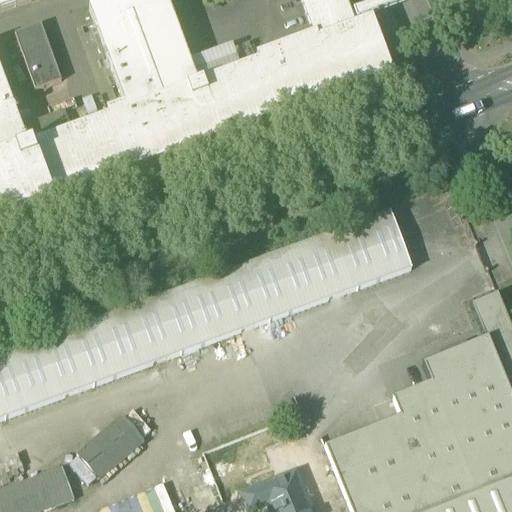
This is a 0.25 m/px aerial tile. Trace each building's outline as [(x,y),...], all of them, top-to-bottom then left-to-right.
[(44,0),(0,0),(0,16),(31,5),(30,2),(34,0),(41,0),(42,1),(44,0)] [(106,116),(108,121),(184,93),(148,0),(124,0),(88,13),(124,109),(106,116)] [(148,0),(184,93),(197,88),(188,65),(163,0),(148,0)] [(351,25),(341,0),(298,0),(313,39),(351,25)] [(366,23),(428,0),(398,0),(352,17),(355,27),(357,26),(359,29),(368,26),(366,23)] [(353,30),(351,25),(313,39),(255,61),(257,66),(240,72),(200,87),(221,142),(392,78),(372,24),(368,26),(359,29),(356,30),(356,29),(353,30)] [(14,38),(34,95),(60,85),(40,29),(14,38)] [(188,65),(197,88),(200,87),(240,72),(232,49),(188,65)] [(0,80),(0,120),(13,156),(26,151),(0,80)] [(197,88),(184,93),(108,121),(90,128),(32,149),(53,204),(221,142),(200,87),(197,88)] [(0,161),(13,156),(0,120),(0,161)] [(32,149),(26,151),(13,156),(0,161),(0,225),(53,206),(53,204),(32,149)] [(0,361),(0,426),(410,275),(389,218),(0,361)] [(471,308),(497,298),(494,292),(468,302),(471,308)] [(471,308),(486,344),(501,381),(502,381),(511,403),(511,336),(502,311),(497,298),(471,308)] [(325,453),(348,511),(448,511),(511,486),(511,403),(502,381),(501,381),(486,344),(423,370),(430,388),(392,404),(399,422),(325,453)] [(76,461),(97,485),(143,447),(122,422),(76,461)] [(0,489),(15,485),(9,467),(0,470),(0,489)] [(0,495),(0,511),(54,511),(73,505),(61,473),(0,495)] [(295,476),(278,484),(283,496),(300,489),(295,476)] [(309,511),(300,489),(283,496),(278,484),(239,499),(244,511),(262,511),(266,511),(309,511)] [(511,511),(511,486),(448,511),(511,511)] [(171,511),(162,488),(98,511),(171,511)]
